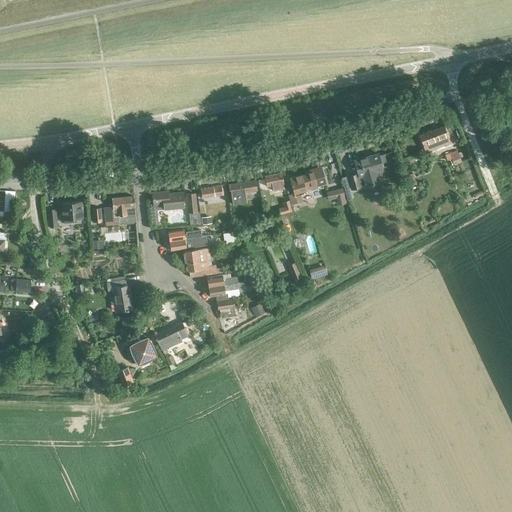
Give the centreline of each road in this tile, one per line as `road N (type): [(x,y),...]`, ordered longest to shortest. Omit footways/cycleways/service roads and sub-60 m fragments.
road 1 (residential): [(138,177),(268,159),(374,129),(454,96),(447,60)]
road 2 (tertiary): [(130,126),(447,60)]
road 3 (track): [(97,399),(85,347),(40,245),(34,188)]
road 4 (residential): [(229,350),(201,294),(158,269),(148,253),(138,177)]
road 5 (residential): [(0,185),(138,177)]
road 6 (tertiary): [(0,145),(130,126)]
